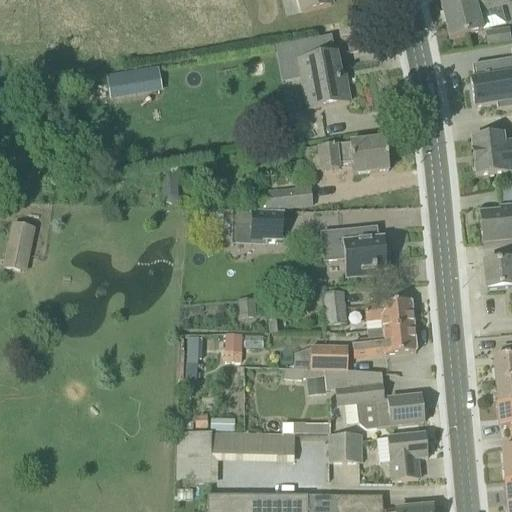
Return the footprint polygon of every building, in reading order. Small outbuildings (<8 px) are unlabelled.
[(297,0),(301,15),(330,7),(328,0),(297,0)] [(438,0),(449,42),(481,33),(476,14),(507,6),(505,0),(438,0)] [(486,48),(511,44),(508,30),(484,34),(486,48)] [(306,113),(348,105),(344,80),(340,81),(335,56),(297,64),(306,113)] [(511,66),(471,73),(473,86),(469,87),(473,116),(496,112),(496,118),(511,115),(511,66)] [(143,72),(111,77),(110,78),(114,98),(146,92),(143,72)] [(470,141),(475,178),(507,175),(507,174),(511,173),(511,144),(503,146),(502,137),(470,141)] [(351,167),(352,177),(388,173),(384,142),(317,150),(320,174),(338,172),(338,168),(351,167)] [(260,215),(303,211),(312,210),(309,190),(258,195),(258,197),(260,212),(260,215)] [(478,216),(481,246),(481,247),(511,243),(511,208),(499,210),(499,214),(478,216)] [(231,215),(230,229),(250,230),(249,241),(249,242),(281,243),(282,217),(231,215)] [(345,281),(373,278),(372,275),(385,274),(385,271),(388,267),(387,260),(384,257),(382,242),(376,243),(375,232),(321,237),(323,264),(343,262),(345,281)] [(10,239),(4,270),(19,274),(26,242),(10,239)] [(511,263),(483,266),(486,292),(511,289),(511,263)] [(263,284),(264,296),(276,295),(275,283),(263,284)] [(267,322),(285,321),(283,296),(265,298),(267,322)] [(343,296),(342,296),(321,297),(325,329),(346,327),(343,296)] [(412,329),(410,304),(364,309),(366,326),(381,324),(382,333),(412,329)] [(351,345),(353,361),(384,358),(385,358),(415,355),(412,329),(382,333),(383,342),(351,345)] [(218,349),(219,336),(182,334),(182,347),(218,349)] [(224,336),(223,353),(240,354),(241,336),(224,336)] [(492,359),(495,383),(511,380),(511,348),(501,349),(502,358),(492,359)] [(310,350),(309,374),(323,374),(346,375),(346,351),(310,350)] [(185,384),(196,385),(197,367),(186,366),(185,384)] [(305,382),(307,400),(326,398),(323,379),(323,374),(309,374),(284,373),(284,381),(305,382)] [(511,380),(495,383),(497,406),(511,404),(511,380)] [(423,426),(420,400),(383,404),(381,389),(335,395),(336,409),(356,407),(359,428),(366,433),(390,430),(423,426)] [(511,404),(497,406),(499,430),(508,429),(509,438),(511,438),(511,404)] [(235,436),(235,424),(211,423),(211,436),(235,436)] [(281,427),(281,438),(329,438),(329,427),(281,427)] [(391,486),(417,483),(415,463),(426,462),(424,438),(386,442),(388,466),(389,466),(391,486)] [(329,467),(360,467),(360,439),(328,439),(329,467)] [(511,450),(501,451),(504,484),(511,482),(511,450)] [(306,511),(306,500),(207,499),(206,511),(381,511),(380,500),(329,500),(328,511),(306,511)]
